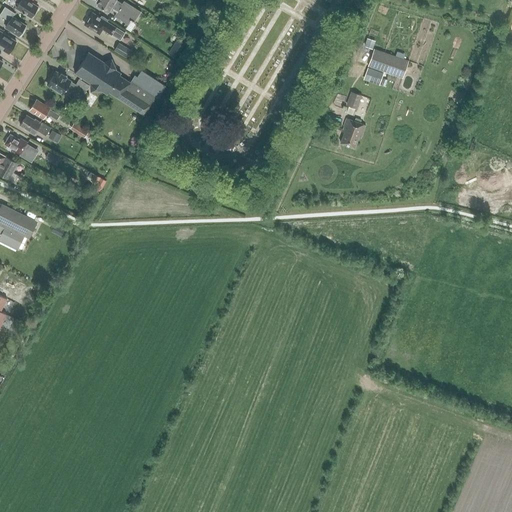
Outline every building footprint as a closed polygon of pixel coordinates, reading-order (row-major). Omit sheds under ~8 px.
[(32,17),(38,7),(29,2),(30,1),(28,0),(17,0),(21,2),(17,8),(32,17)] [(134,21),(140,11),(124,1),(123,3),(117,0),(101,0),(98,5),(109,12),(111,9),(117,13),(115,16),(128,24),(131,19),(134,21)] [(24,30),(26,26),(19,21),(19,20),(12,15),(14,13),(4,7),(0,13),(0,14),(8,20),(8,19),(11,20),(6,27),(20,36),(21,35),(21,36),(25,30),(24,30)] [(120,40),(125,33),(107,22),(108,20),(102,16),(101,18),(93,13),(85,24),(93,29),(94,31),(99,34),(101,30),(104,32),(105,30),(120,40)] [(331,34),(338,22),(331,17),(323,30),(331,34)] [(0,49),(8,55),(16,42),(0,30),(0,49)] [(169,53),(179,59),(188,44),(177,38),(169,53)] [(364,46),(372,48),(374,41),(367,38),(364,46)] [(126,58),(131,50),(119,42),(114,50),(126,58)] [(402,78),(408,61),(374,49),(368,66),(402,78)] [(130,83),(119,76),(121,73),(115,69),(111,60),(105,63),(89,52),(75,73),(91,83),(91,91),(101,90),(107,94),(109,92),(145,115),(151,105),(156,97),(158,98),(166,86),(142,70),(134,82),(132,80),(130,83)] [(81,98),(89,86),(79,79),(76,85),(74,83),(73,84),(69,81),(69,80),(64,77),(65,76),(60,72),(59,74),(56,72),(52,78),(51,77),(47,83),(48,83),(47,85),(56,90),(55,92),(61,95),(62,94),(63,95),(67,89),(81,98)] [(357,109),(362,95),(352,92),(347,105),(357,109)] [(57,120),(60,115),(36,100),(30,110),(43,119),(47,113),(57,120)] [(45,135),(50,128),(42,123),(42,124),(35,119),(34,121),(26,116),(20,125),(34,134),(37,129),(45,135)] [(361,138),(366,125),(347,118),(343,127),(344,127),(343,132),(344,133),(341,143),(355,148),(358,138),(361,138)] [(85,136),(88,132),(74,123),(72,127),(85,136)] [(48,137),(57,142),(61,135),(52,130),(48,137)] [(10,134),(5,144),(14,149),(13,151),(20,155),(32,162),(36,155),(24,148),(27,142),(20,138),(19,140),(10,134)] [(49,151),(47,155),(57,160),(59,156),(49,151)] [(24,175),(21,173),(19,176),(12,172),(17,163),(9,159),(10,158),(7,156),(6,157),(0,153),(0,173),(12,181),(19,185),(24,175)] [(97,184),(100,178),(94,175),(91,180),(91,181),(97,184)] [(99,193),(106,181),(100,178),(97,184),(94,190),(99,193)] [(79,189),(76,195),(82,198),(84,192),(79,189)] [(36,223),(0,206),(0,234),(1,235),(0,237),(0,240),(17,249),(24,234),(29,237),(36,223)] [(54,223),(51,230),(62,236),(65,228),(54,223)]
